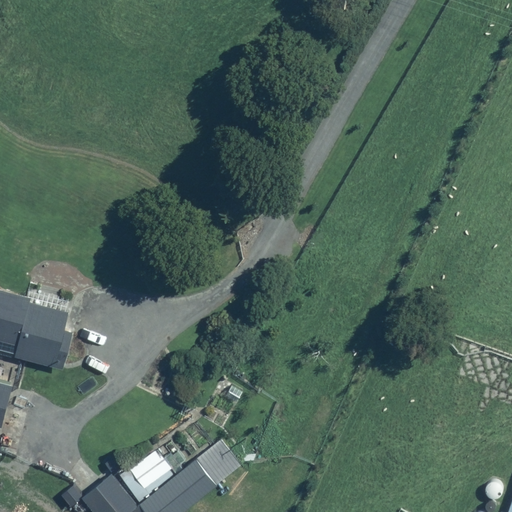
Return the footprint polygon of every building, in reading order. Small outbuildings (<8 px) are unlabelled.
[(27,282),(24,291),(0,284),(0,347),(14,351),(14,355),(63,367),(73,328),(63,325),(71,293),(27,282)] [(0,431),(14,381),(0,377),(0,431)] [(511,385),(497,380),(491,397),(511,404),(511,385)] [(177,469),(138,501),(147,511),(176,511),(241,461),(220,435),(177,469)] [(138,501),(177,469),(158,445),(119,476),(138,501)] [(124,511),(136,502),(112,471),(83,494),(96,511),(124,511)]
